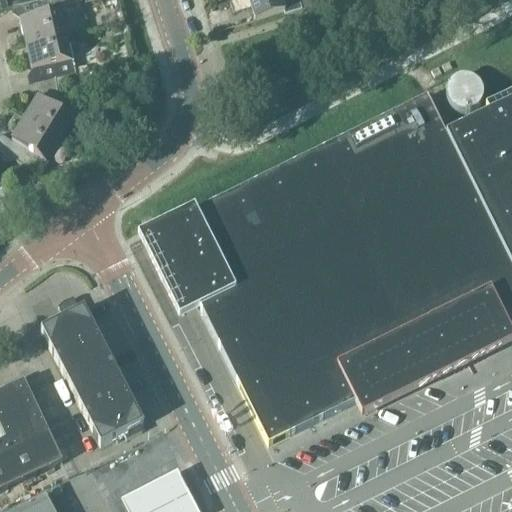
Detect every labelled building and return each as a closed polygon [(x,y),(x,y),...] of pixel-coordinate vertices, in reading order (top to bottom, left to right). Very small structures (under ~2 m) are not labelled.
[(68,38),(63,15),(79,11),(76,0),(64,0),(17,11),(26,48),(68,38)] [(247,0),(255,23),(284,14),(285,17),(302,12),(299,3),(284,8),(281,0),(247,0)] [(75,72),(68,38),(26,48),(35,90),(54,86),(77,81),(77,78),(75,72)] [(447,95),(478,112),(492,84),(462,68),(447,95)] [(87,69),(75,72),(77,78),(88,76),(87,69)] [(56,96),(54,86),(35,90),(37,101),(24,122),(61,146),(82,112),(56,96)] [(511,97),(485,111),(488,117),(446,138),(427,101),(196,215),(161,233),(170,250),(200,312),(268,450),(355,407),(446,361),(450,370),(467,362),(481,354),(477,346),(508,331),(511,328),(511,97)] [(39,182),(61,146),(24,122),(11,144),(0,146),(0,156),(2,166),(14,163),(39,182)] [(58,312),(59,312),(64,323),(41,335),(56,364),(99,342),(84,313),(80,315),(75,304),(74,303),(72,303),(69,303),(67,304),(64,305),(63,306),(61,307),(60,308),(59,309),(58,312)] [(71,393),(113,371),(99,342),(56,364),(71,393)] [(85,421),(128,399),(113,371),(71,393),(85,421)] [(0,495),(56,469),(62,466),(24,384),(0,394),(0,495)] [(128,399),(85,421),(100,449),(100,450),(124,438),(126,443),(142,435),(139,430),(143,428),(128,399)] [(196,511),(179,477),(123,506),(125,511),(196,511)] [(17,511),(51,511),(45,499),(17,511)]
